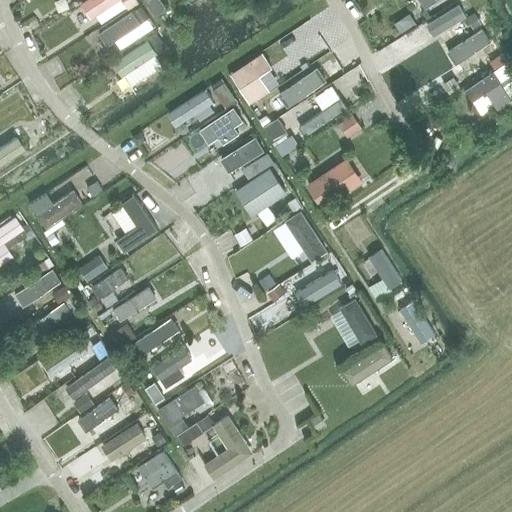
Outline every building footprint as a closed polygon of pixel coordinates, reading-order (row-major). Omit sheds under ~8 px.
[(80,29),(130,0),(79,0),(68,7),(80,29)] [(167,10),(160,0),(145,0),(157,16),(167,10)] [(419,0),(425,9),(438,0),(419,0)] [(153,27),(147,14),(139,18),(135,10),(97,28),(107,49),(153,27)] [(421,36),(443,23),(437,13),(415,26),(421,36)] [(410,14),(396,23),(401,31),(415,23),(410,14)] [(474,31),(442,51),(450,64),(482,45),(474,31)] [(114,55),(128,82),(161,65),(148,38),(114,55)] [(247,101),(269,88),(259,72),(272,65),(262,49),(228,69),(247,101)] [(477,111),(511,88),(511,73),(504,61),(466,85),(472,94),(468,96),(477,111)] [(285,101),(324,82),(317,68),(278,87),(285,101)] [(365,77),(348,81),(351,94),(368,91),(365,77)] [(330,82),(311,94),(320,108),(297,123),(303,131),(332,112),(326,104),(339,95),(330,82)] [(206,143),(235,126),(231,119),(243,112),(237,102),(196,126),(206,143)] [(338,124),(347,138),(362,128),(352,114),(338,124)] [(285,126),(271,134),(281,152),(295,144),(285,126)] [(256,134),(218,155),(227,170),(265,148),(256,134)] [(346,154),(304,181),(320,204),(362,177),(346,154)] [(233,190),(251,214),(285,189),(267,164),(233,190)] [(73,185),(51,200),(44,190),(28,201),(43,224),(81,198),(73,185)] [(125,252),(158,229),(134,194),(122,202),(138,225),(117,239),(125,252)] [(310,255),(321,249),(300,209),(275,223),(293,258),(307,251),(310,255)] [(0,221),(0,260),(11,252),(2,240),(22,226),(13,213),(0,221)] [(46,223),(48,235),(64,233),(62,221),(46,223)] [(245,225),(232,230),(237,242),(249,238),(245,225)] [(25,252),(12,260),(18,271),(31,263),(25,252)] [(97,296),(127,276),(119,264),(89,285),(97,296)] [(301,301),(340,284),(333,268),(294,286),(301,301)] [(55,269),(0,293),(0,297),(6,310),(48,292),(45,285),(59,279),(55,269)] [(383,275),(365,282),(371,296),(388,289),(383,275)] [(65,282),(52,290),(60,303),(73,295),(65,282)] [(119,321),(155,300),(147,285),(110,306),(119,321)] [(352,293),(338,301),(361,341),(376,332),(352,293)] [(60,304),(36,316),(42,329),(66,318),(60,304)] [(395,330),(420,317),(414,305),(388,319),(395,330)] [(137,361),(182,332),(170,314),(125,342),(137,361)] [(82,333),(44,356),(51,367),(89,344),(82,333)] [(388,343),(343,366),(353,387),(399,364),(388,343)] [(157,375),(162,385),(181,375),(176,365),(191,358),(184,345),(141,367),(147,380),(157,375)] [(64,399),(116,369),(109,356),(56,386),(64,399)] [(160,405),(169,420),(207,396),(198,381),(160,405)] [(109,395),(78,415),(90,435),(121,415),(109,395)] [(228,412),(212,423),(227,445),(204,462),(215,477),(254,449),(228,412)] [(97,440),(106,458),(147,439),(139,421),(97,440)] [(162,449),(125,472),(141,497),(178,474),(162,449)]
